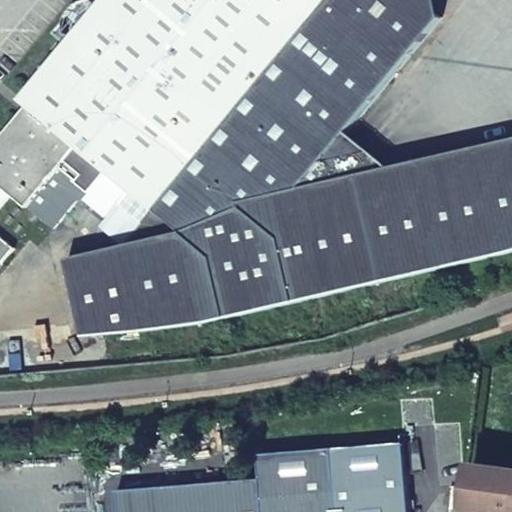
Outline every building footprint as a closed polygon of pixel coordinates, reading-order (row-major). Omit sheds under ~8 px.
[(511,148),(388,179),(350,145),(451,23),(437,11),(446,0),(81,0),(54,33),(68,45),(55,61),(284,251),(161,308),(96,327),(97,333),(155,330),(216,323),(511,258),(511,148)] [(55,61),(23,100),(31,106),(80,147),(110,173),(88,200),(109,217),(120,204),(143,224),(133,242),(74,258),(96,327),(161,308),(284,251),(55,61)] [(80,147),(31,106),(0,142),(0,189),(3,186),(30,208),(80,147)] [(0,267),(16,249),(0,235),(0,267)] [(511,511),(511,470),(475,466),(469,511),(480,511),(511,511)] [(264,511),(261,477),(117,491),(119,511),(264,511)]
